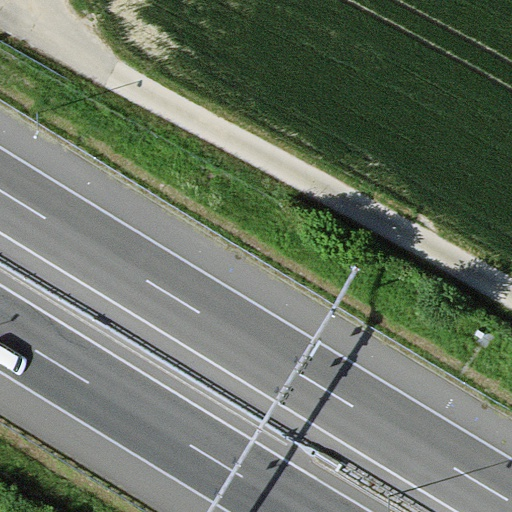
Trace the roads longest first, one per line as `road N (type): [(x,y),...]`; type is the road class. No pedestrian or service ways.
road 1 (motorway): [(511,502),(0,190)]
road 2 (track): [(511,294),(0,11)]
road 3 (motorway): [(0,327),(300,511)]
